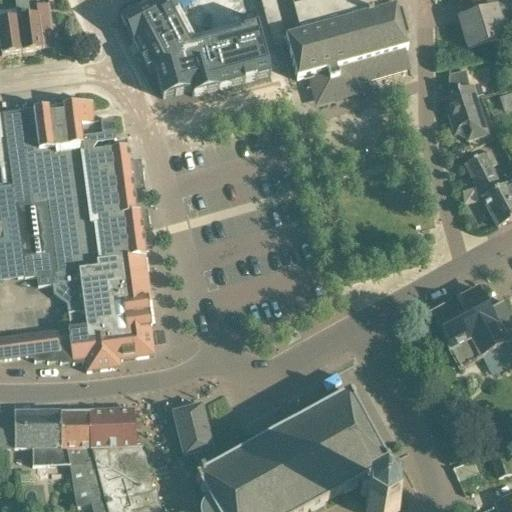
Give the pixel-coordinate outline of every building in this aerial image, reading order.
[(145,0),(126,10),(129,15),(121,19),(134,44),(140,41),(144,50),(138,53),(150,76),(156,73),(164,101),(191,93),(193,99),(271,77),(255,19),(227,27),(227,28),(240,25),(242,31),(243,31),(244,36),(191,51),(173,18),(178,16),(180,20),(182,19),(172,0),(145,0)] [(259,0),(274,54),(288,50),(297,83),(312,79),(317,98),(320,97),(321,102),(334,99),(343,96),(336,72),(407,52),(396,10),(393,10),(390,0),(259,0)] [(511,0),(489,0),(485,1),(488,12),(459,21),(468,51),(505,40),(504,36),(511,33),(511,20),(511,19),(511,0)] [(27,18),(17,20),(22,55),(43,52),(41,35),(53,33),(49,6),(25,9),(27,18)] [(0,48),(1,57),(22,55),(17,20),(0,22),(0,48)] [(466,74),(449,77),(448,96),(457,93),(458,97),(443,102),(455,138),(461,136),(465,138),(467,144),(488,137),(476,100),(483,98),(480,86),(472,89),(472,88),(469,89),(466,74)] [(511,109),(511,96),(502,98),(505,111),(511,109)] [(70,332),(1,341),(4,363),(33,359),(34,365),(47,364),(47,366),(60,364),(60,367),(72,365),(73,367),(85,366),(87,375),(121,371),(120,364),(155,359),(144,277),(148,277),(140,214),(136,214),(134,195),(135,194),(140,187),(137,166),(134,164),(131,164),(127,143),(116,144),(113,123),(95,125),(92,104),(0,116),(0,168),(3,188),(0,188),(0,191),(1,199),(13,197),(25,281),(37,280),(38,289),(53,288),(54,297),(66,306),(70,332)] [(482,200),(481,200),(497,230),(511,222),(511,192),(508,186),(500,190),(490,171),(498,167),(491,154),(483,159),(483,158),(465,167),(482,200)] [(431,317),(460,371),(505,347),(509,355),(511,353),(511,320),(503,303),(489,311),(478,292),(431,317)] [(212,452),(193,457),(201,473),(199,475),(200,476),(196,479),(208,501),(206,503),(205,504),(203,505),(202,507),(202,508),(201,511),(200,511),(309,511),(362,483),(366,489),(365,489),(364,489),(363,489),(362,490),(361,491),(360,492),(360,493),(360,494),(360,495),(361,496),(361,497),(362,498),(363,498),(364,498),(365,498),(364,511),(399,511),(400,495),(383,485),(380,486),(374,476),(389,468),(389,466),(390,465),(351,395),(350,396),(349,394),(219,466),(212,452)] [(184,460),(193,457),(212,452),(213,452),(202,407),(172,415),(184,460)] [(89,415),(91,451),(135,448),(134,413),(89,415)] [(61,416),(61,450),(67,450),(70,468),(77,510),(91,506),(92,511),(107,511),(107,508),(103,496),(98,478),(91,451),(89,415),(61,416)] [(32,470),(70,468),(67,450),(61,450),(61,416),(13,417),(0,416),(0,451),(32,452),(32,470)] [(437,430),(446,446),(460,437),(451,422),(437,430)] [(135,448),(91,451),(98,478),(103,496),(107,508),(107,511),(157,511),(142,448),(135,448)] [(8,456),(0,455),(0,479),(8,480),(8,456)] [(511,476),(511,474),(505,456),(491,461),(499,481),(511,476)] [(452,472),(459,485),(478,476),(472,463),(452,472)] [(511,511),(511,499),(496,506),(498,511),(511,511)]
